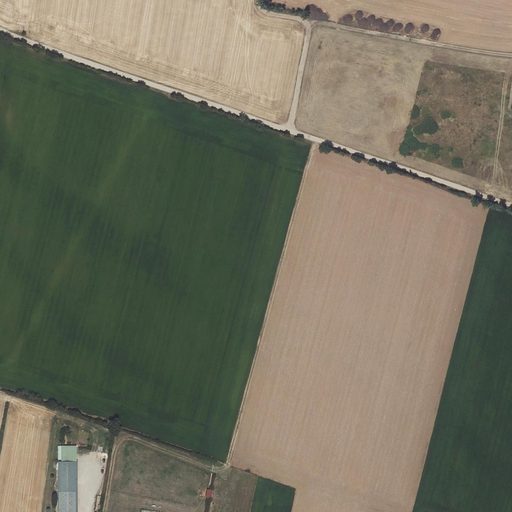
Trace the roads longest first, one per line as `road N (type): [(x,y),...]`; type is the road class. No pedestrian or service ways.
road 1 (track): [(511,205),(0,29)]
road 2 (track): [(511,55),(486,57),(310,21),(263,8),(264,0)]
